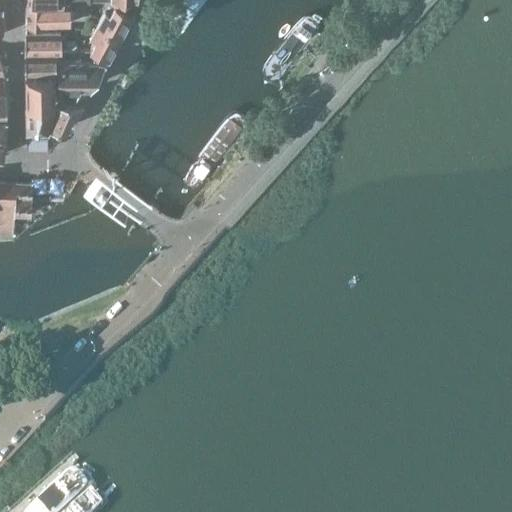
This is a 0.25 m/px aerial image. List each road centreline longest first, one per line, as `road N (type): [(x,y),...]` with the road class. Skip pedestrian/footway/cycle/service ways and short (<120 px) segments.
road 1 (residential): [(186,245),(411,0)]
road 2 (residential): [(0,446),(186,245)]
road 3 (residential): [(15,0),(18,163),(66,160)]
road 4 (residential): [(66,160),(138,32),(146,0)]
road 5 (residential): [(186,245),(66,160)]
road 6 (track): [(125,316),(91,318),(0,347)]
